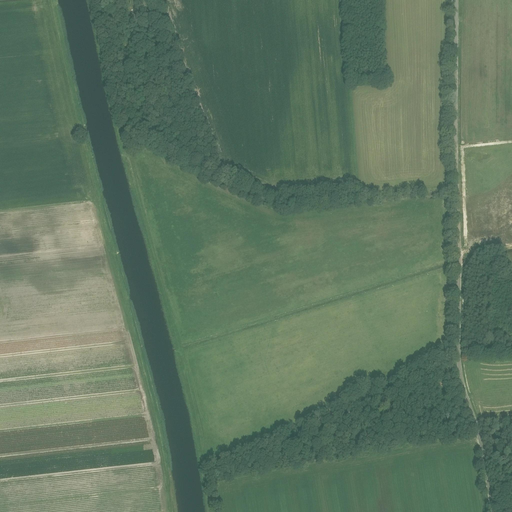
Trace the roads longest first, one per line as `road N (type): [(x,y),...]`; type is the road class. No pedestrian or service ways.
road 1 (track): [(211,511),(199,431),(93,0)]
road 2 (track): [(171,511),(52,0)]
road 3 (unclassified): [(493,511),(459,376),(455,0)]
